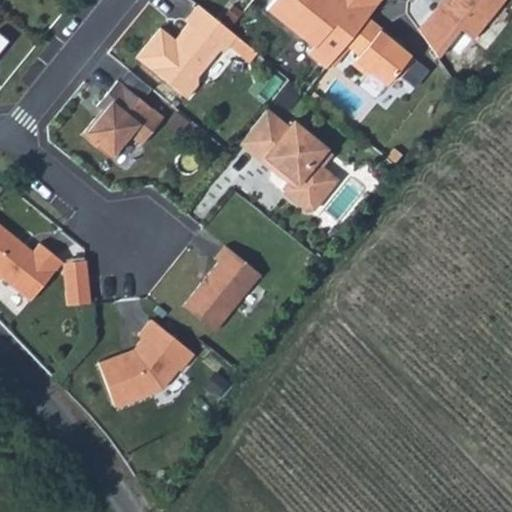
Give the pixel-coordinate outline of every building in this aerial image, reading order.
[(370,18),(384,0),(277,0),(269,10),(316,48),(311,55),(329,69),(348,46),(370,18)] [(445,0),(444,2),(438,10),(476,40),(508,0),(445,0)] [(240,38),(201,6),(194,14),(188,22),(191,25),(177,41),(163,29),(138,58),(188,98),(200,85),(200,77),(223,50),(227,53),(247,70),(260,54),(240,38)] [(383,29),(370,18),(348,46),(361,57),(354,65),(368,77),(372,73),(388,86),(399,74),(404,77),(418,60),(394,41),(396,39),(383,29)] [(165,119),(119,81),(109,94),(99,107),(104,111),(84,136),(114,161),(133,137),(143,146),(165,119)] [(291,129),(269,111),(243,144),(254,153),(265,162),(268,158),(295,180),(292,184),(288,188),(289,195),(309,211),(316,210),(335,187),(313,169),(329,149),(296,123),(291,129)] [(335,154),(329,149),(313,169),(335,187),(340,181),(324,168),(335,154)] [(295,180),(268,158),(265,162),(292,184),(295,180)] [(0,282),(29,307),(58,271),(52,267),(59,259),(51,252),(42,245),(35,253),(0,224),(0,282)] [(221,263),(185,307),(217,332),(263,275),(228,247),(222,253),(217,260),(221,263)] [(197,355),(154,320),(148,328),(141,336),(145,340),(136,350),(101,364),(118,408),(165,390),(181,370),(183,372),(197,355)]
